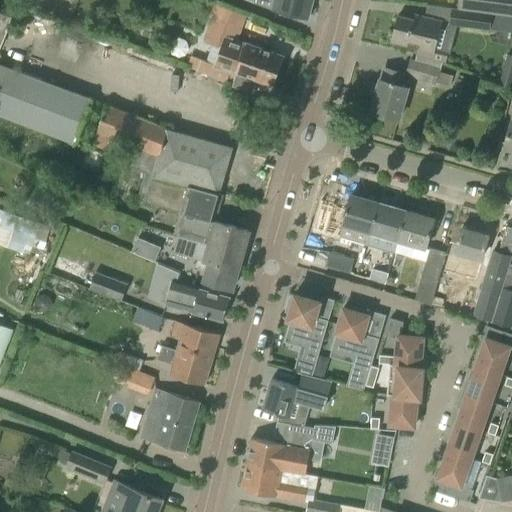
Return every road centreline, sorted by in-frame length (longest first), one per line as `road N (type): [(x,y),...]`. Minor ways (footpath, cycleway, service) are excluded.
road 1 (residential): [(265,266),(430,312),(459,337),(408,495),(463,511)]
road 2 (tertiary): [(203,511),(265,266)]
road 3 (unclassified): [(303,136),(511,199)]
road 4 (tertiary): [(303,136),(342,0)]
road 5 (tertiary): [(265,266),(303,136)]
